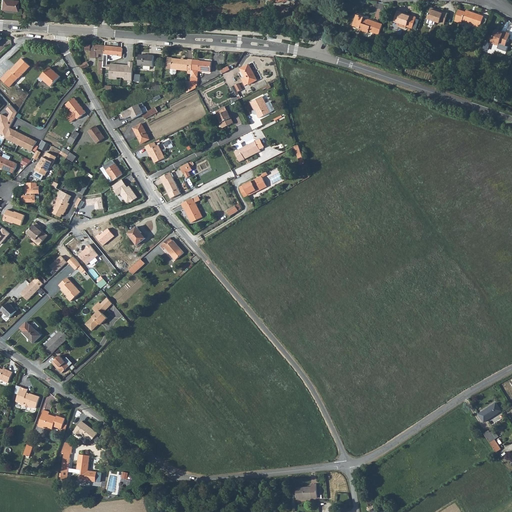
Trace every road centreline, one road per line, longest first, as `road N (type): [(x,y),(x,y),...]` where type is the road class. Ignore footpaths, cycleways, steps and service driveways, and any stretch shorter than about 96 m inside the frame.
road 1 (residential): [(62,42),(156,199),(305,377),(348,464)]
road 2 (residential): [(0,344),(181,478),(348,464)]
road 3 (secondary): [(320,55),(511,118)]
road 4 (unclassified): [(348,464),(511,368)]
road 5 (secondary): [(295,50),(239,38),(166,38)]
road 6 (secondary): [(166,38),(295,50)]
